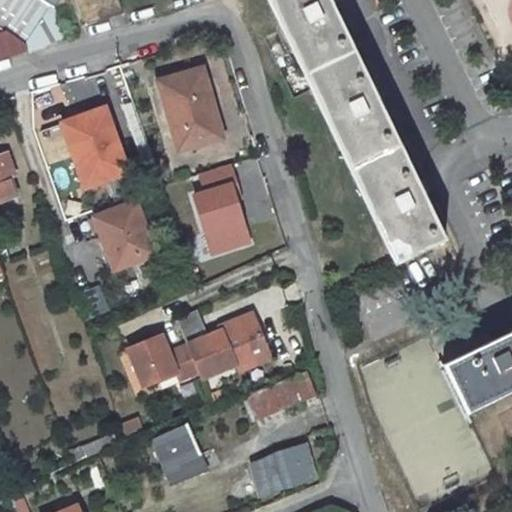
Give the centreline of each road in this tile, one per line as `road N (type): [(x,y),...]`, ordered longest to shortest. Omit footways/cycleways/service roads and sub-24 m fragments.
road 1 (residential): [(0,84),(219,6),(362,476)]
road 2 (unknown): [(353,0),(430,171),(481,141)]
road 3 (residential): [(511,126),(481,141),(417,0)]
